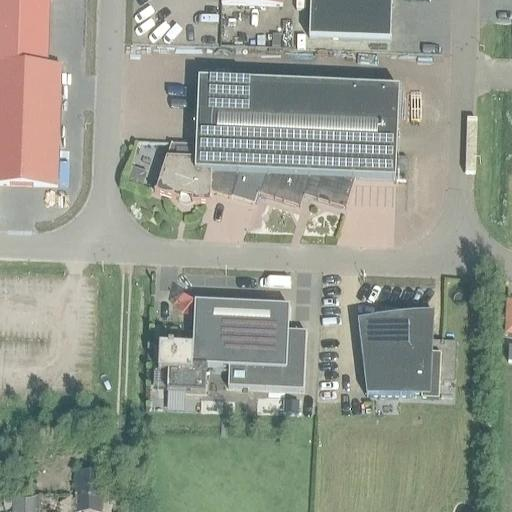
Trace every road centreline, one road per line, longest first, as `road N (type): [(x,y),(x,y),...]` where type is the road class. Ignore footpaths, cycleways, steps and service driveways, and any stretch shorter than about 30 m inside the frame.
road 1 (unclassified): [(103,252),(459,266)]
road 2 (unclassified): [(459,266),(462,0)]
road 3 (unclassified): [(103,252),(110,0)]
